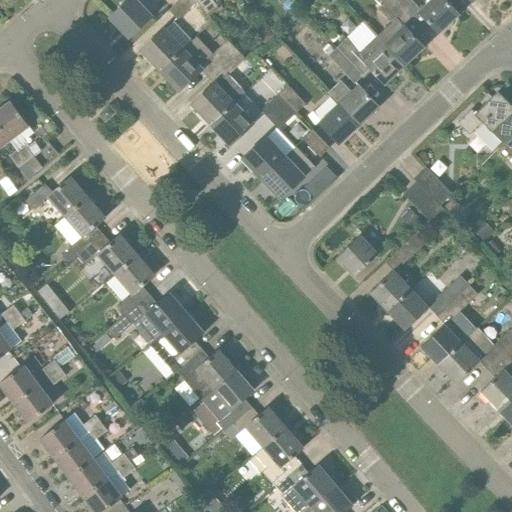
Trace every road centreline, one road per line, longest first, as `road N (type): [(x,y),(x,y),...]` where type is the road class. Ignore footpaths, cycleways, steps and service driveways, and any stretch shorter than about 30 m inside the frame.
road 1 (residential): [(408,511),(11,49)]
road 2 (residential): [(511,493),(283,251)]
road 3 (residential): [(283,251),(58,13)]
road 4 (residential): [(283,251),(506,40)]
